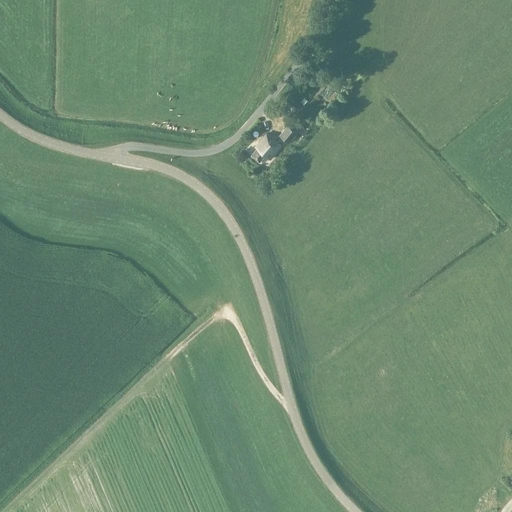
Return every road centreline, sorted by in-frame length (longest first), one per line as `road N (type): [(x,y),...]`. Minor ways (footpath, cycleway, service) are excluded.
road 1 (tertiary): [(354,511),(301,437),(257,283),(221,211),(177,175),(102,156)]
road 2 (unclassified): [(102,156),(127,147),(201,153),(229,142),(307,50),(328,0)]
